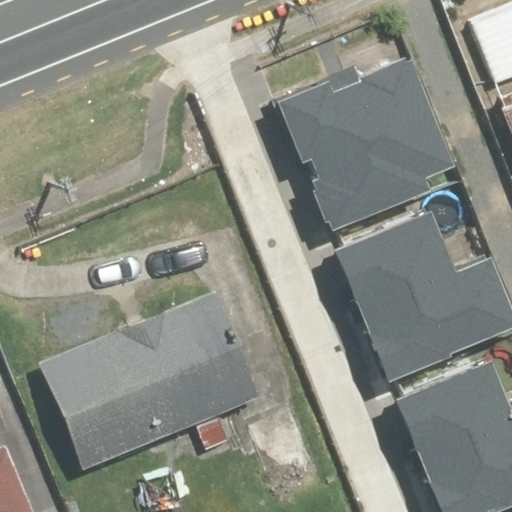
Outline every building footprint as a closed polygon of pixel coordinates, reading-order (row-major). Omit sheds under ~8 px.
[(511,3),(472,18),(494,80),(511,73),(511,3)] [(255,95),(300,221),(430,175),(385,49),(255,95)] [(511,96),(484,108),(511,179),(511,96)] [(315,229),(372,366),(497,313),(469,245),(437,258),(409,189),(315,229)] [(30,364),(72,465),(253,391),(211,290),(30,364)] [(378,387),(430,511),(464,511),(511,492),(511,412),(501,417),(472,348),(378,387)] [(0,511),(26,511),(0,446),(0,511)]
